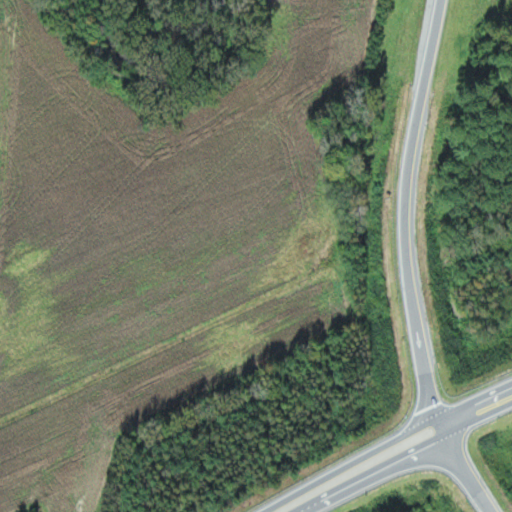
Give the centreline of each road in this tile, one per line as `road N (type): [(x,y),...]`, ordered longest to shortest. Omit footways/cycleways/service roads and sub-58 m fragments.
road 1 (motorway): [(441,0),(415,130),(407,260),(434,425),(491,511)]
road 2 (tertiary): [(280,511),(511,389)]
